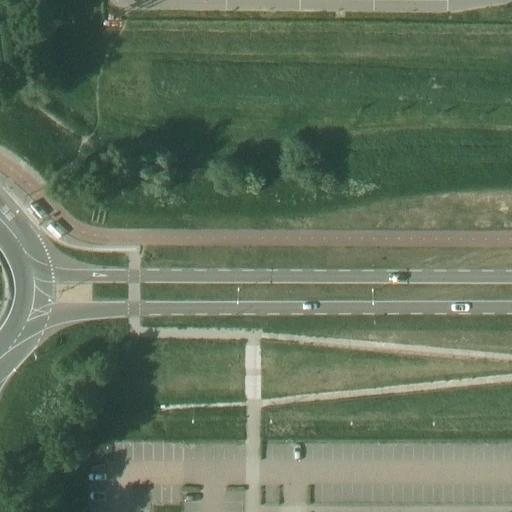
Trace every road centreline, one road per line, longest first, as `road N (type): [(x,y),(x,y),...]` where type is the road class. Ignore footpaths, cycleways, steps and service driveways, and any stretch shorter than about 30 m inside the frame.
road 1 (unclassified): [(18,335),(73,315),(132,311),(511,311)]
road 2 (unclassified): [(511,278),(74,278),(29,266)]
